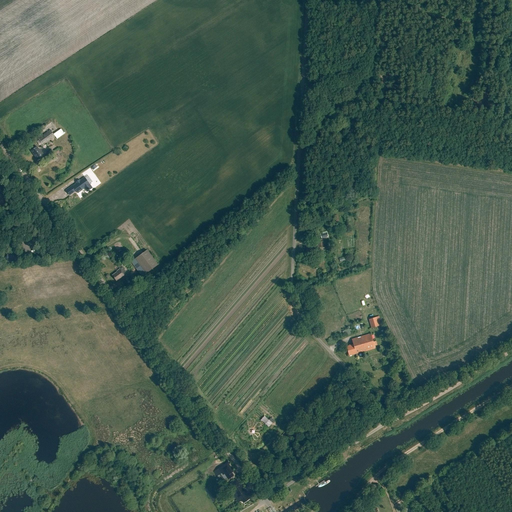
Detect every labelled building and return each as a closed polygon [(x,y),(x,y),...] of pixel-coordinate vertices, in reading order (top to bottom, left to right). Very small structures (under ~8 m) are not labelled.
[(45,134),(38,139),(43,145),(55,136),(57,139),(64,134),(61,129),(53,134),(52,132),(54,130),(53,128),(50,130),(46,126),(41,129),(45,134)] [(36,147),(30,151),(37,161),(44,156),(39,150),(38,150),(36,147)] [(72,186),(65,191),(69,195),(75,191),(77,193),(84,188),(86,191),(88,190),(88,191),(89,190),(89,189),(91,188),(84,178),(79,181),(78,180),(76,182),(76,183),(76,184),(72,186)] [(322,239),(316,241),(317,244),(315,245),(311,246),(311,247),(306,248),(308,254),(312,253),(312,254),(320,251),(319,247),(323,246),(322,239)] [(147,250),(135,258),(146,273),(158,265),(147,250)] [(124,276),(127,274),(122,267),(116,272),(112,275),(116,281),(120,278),(121,279),(123,279),(125,278),(125,277),(124,276)] [(371,328),(382,325),(379,316),(369,319),(371,328)] [(370,334),(351,340),(353,344),(346,346),(349,356),(375,348),(370,334)] [(268,427),(272,422),(264,415),(260,420),(268,427)] [(226,464),(219,468),(220,470),(219,471),(223,477),(225,475),(228,479),(233,476),(231,473),(232,473),(226,464)] [(237,480),(228,486),(231,490),(232,490),(234,493),(235,492),(238,497),(236,498),(239,501),(242,500),(244,503),(249,499),(244,492),(244,491),(237,480)]
